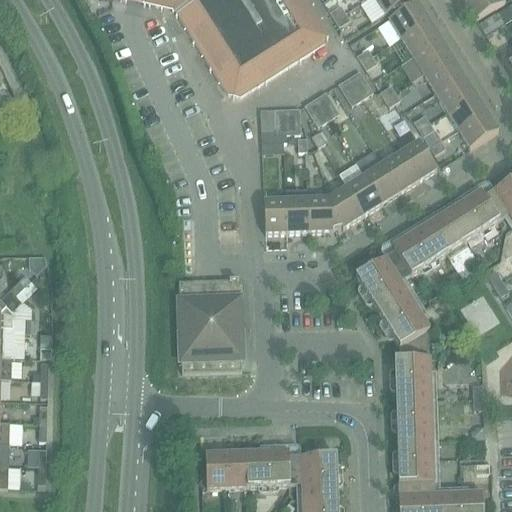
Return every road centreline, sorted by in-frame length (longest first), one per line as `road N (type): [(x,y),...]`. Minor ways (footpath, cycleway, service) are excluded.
road 1 (tertiary): [(132,405),(130,223),(94,98),(47,0)]
road 2 (tertiary): [(12,0),(57,87),(102,230),(102,402)]
road 3 (residential): [(375,511),(364,429),(344,414),(266,412)]
road 4 (residential): [(266,412),(132,405)]
road 5 (residential): [(262,280),(266,412)]
